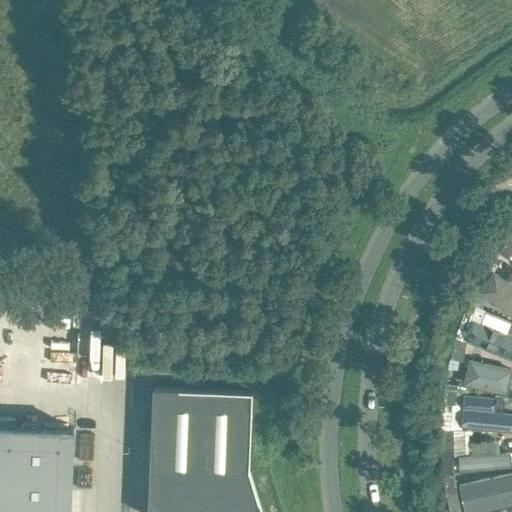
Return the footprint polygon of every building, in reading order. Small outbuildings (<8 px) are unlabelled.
[(509,235),(498,252),(508,258),(511,251),(511,237),(509,235)] [(495,271),(481,292),(511,314),(511,267),(504,278),(495,271)] [(465,310),(455,338),(465,340),(475,315),(476,315),(484,297),(484,296),(473,292),(465,310)] [(469,336),(467,339),(511,357),(511,320),(484,309),(479,321),(475,320),(469,336)] [(450,357),(448,367),(458,369),(460,360),(462,360),(466,341),(465,341),(465,340),(455,338),(450,357)] [(467,358),(460,385),(511,398),(511,392),(511,380),(500,378),(503,367),(467,358)] [(458,405),(455,404),(457,384),(445,382),(443,402),(441,428),(455,427),(457,427),(458,405)] [(262,511),(259,500),(249,468),(253,391),(154,386),(147,511),(262,511)] [(462,397),(459,428),(510,432),(511,416),(489,414),(491,400),(462,397)] [(0,424),(0,511),(70,511),(74,427),(0,424)] [(453,428),(455,427),(441,428),(441,448),(443,473),(454,472),(453,448),(453,428)] [(505,442),(466,444),(467,457),(457,458),(458,469),(506,466),(505,442)] [(455,472),(454,472),(443,473),(443,474),(446,494),(449,511),(461,511),(458,492),(455,472)] [(459,486),(465,511),(478,511),(511,504),(511,473),(511,474),(459,486)]
